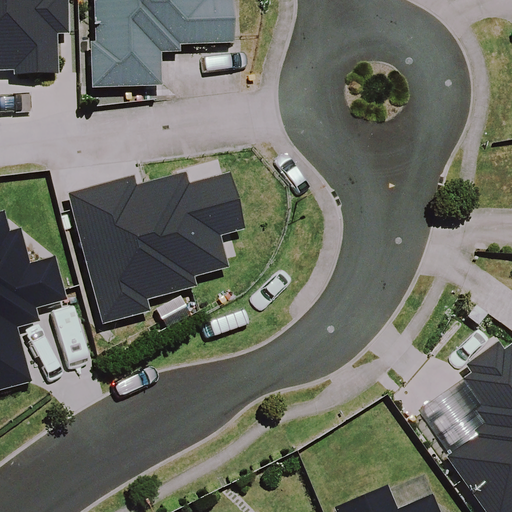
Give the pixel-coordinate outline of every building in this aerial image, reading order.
[(0,0),(0,79),(51,80),(51,0),(0,0)] [(186,7),(186,0),(85,0),(82,94),(151,97),(153,55),(218,58),(220,8),(186,7)] [(231,232),(218,184),(175,195),(172,183),(126,195),(124,187),(62,203),(97,331),(140,319),(138,310),(181,298),(179,288),(216,279),(205,239),(231,232)] [(0,395),(21,390),(5,330),(11,328),(29,324),(25,310),(51,303),(40,262),(17,268),(9,237),(0,239),(0,395)] [(488,352),(458,372),(465,382),(458,387),(472,408),(460,416),(471,432),(464,437),(468,443),(441,461),(475,511),(506,511),(511,508),(511,366),(505,356),(495,362),(488,352)] [(422,511),(419,504),(400,511),(382,511),(376,495),(335,511),(422,511)]
